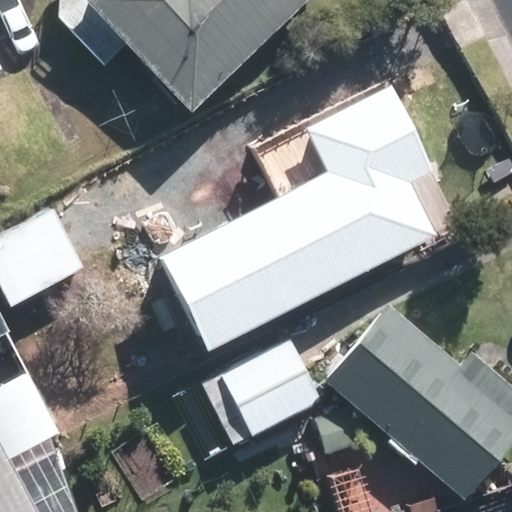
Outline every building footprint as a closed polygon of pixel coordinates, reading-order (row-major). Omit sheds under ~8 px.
[(91,0),(189,100),(292,0),(91,0)] [(338,171),(168,254),(205,331),(424,225),(365,105),(317,129),(338,171)] [(48,220),(0,241),(0,291),(5,302),(72,271),(48,220)] [(461,373),(387,313),(334,377),(465,484),(511,427),(511,397),(469,363),(461,373)] [(286,349),(224,379),(247,428),(310,398),(286,349)] [(26,511),(0,462),(0,511),(26,511)]
